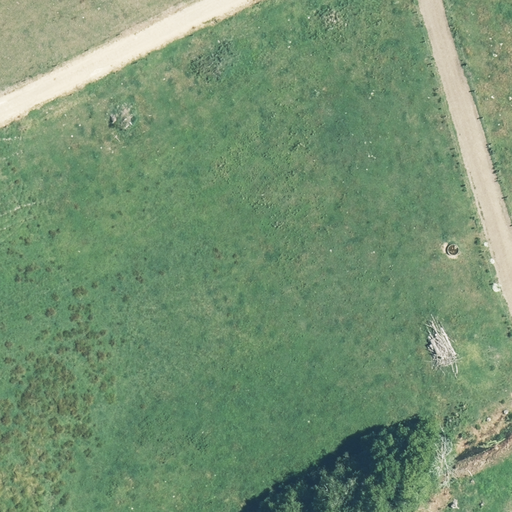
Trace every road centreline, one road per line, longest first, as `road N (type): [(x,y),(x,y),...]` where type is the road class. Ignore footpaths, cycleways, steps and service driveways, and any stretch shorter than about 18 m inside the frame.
road 1 (track): [(0,113),(232,0)]
road 2 (track): [(511,238),(430,0)]
